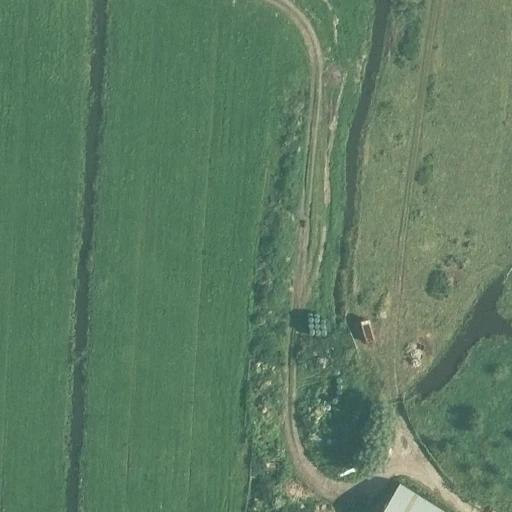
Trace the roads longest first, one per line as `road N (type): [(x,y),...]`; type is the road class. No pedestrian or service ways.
road 1 (track): [(265,0),(297,15),(315,52),(293,358),(300,474),(335,492),(376,491),(408,460)]
road 2 (track): [(408,460),(387,320),(430,0)]
